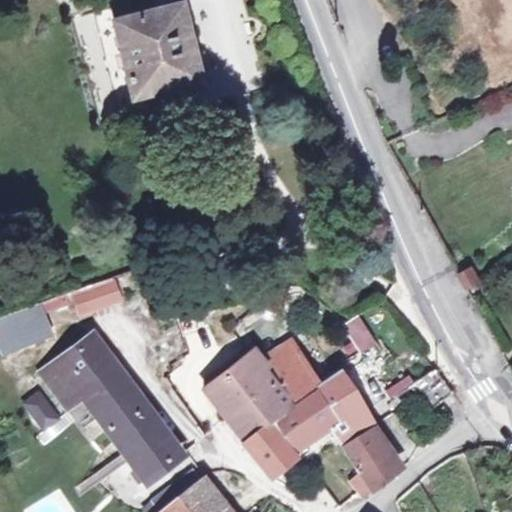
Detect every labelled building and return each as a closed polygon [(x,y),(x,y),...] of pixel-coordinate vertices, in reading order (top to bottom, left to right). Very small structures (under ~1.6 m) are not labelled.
[(112,9),(94,14),(123,123),(153,116),(149,96),(201,82),(182,6),(116,23),(112,9)] [(465,271),(459,276),(466,287),(473,282),(465,271)] [(115,279),(72,294),(77,310),(94,304),(97,313),(121,305),(118,297),(121,296),(115,279)] [(300,287),(286,287),(279,312),(295,314),(301,289),(300,287)] [(40,305),(0,318),(0,350),(2,355),(52,338),(40,305)] [(197,315),(178,319),(185,338),(203,335),(197,315)] [(361,316),(348,325),(350,334),(365,353),(381,341),(361,316)] [(92,335),(43,372),(69,408),(83,399),(146,483),(182,455),(92,335)] [(287,343),(257,365),(290,408),(305,396),(328,428),(332,435),(341,447),(342,447),(372,428),(362,408),(340,374),(320,387),(287,343)] [(249,355),(203,391),(244,444),(270,424),(290,408),(257,365),(249,355)] [(412,379),(392,393),(398,400),(412,390),(430,412),(454,394),(435,373),(417,386),(412,379)] [(40,392),(27,401),(44,426),(57,417),(40,392)] [(305,396),(290,408),(270,424),(297,458),(299,461),(313,451),(306,444),(328,428),(305,396)] [(272,479),(297,458),(270,424),(244,444),(272,479)] [(306,444),(313,451),(332,435),(328,428),(306,444)] [(401,469),(372,428),(342,447),(359,472),(349,480),(363,498),(372,491),(373,492),(401,469)] [(428,473),(417,483),(429,501),(440,494),(428,473)] [(182,511),(228,511),(202,478),(173,501),(182,511)] [(182,511),(173,501),(159,511),(182,511)]
